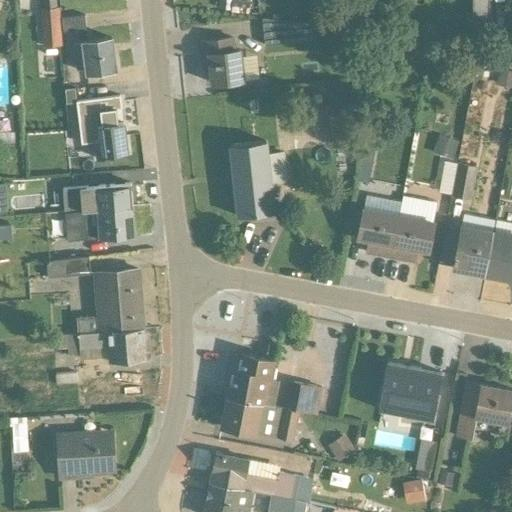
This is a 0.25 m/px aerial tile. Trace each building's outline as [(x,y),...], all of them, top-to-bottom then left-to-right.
[(40,0),(41,9),(39,9),(42,47),(61,46),(58,8),(56,8),(55,0),(40,0)] [(248,13),(249,2),(230,1),(229,12),(248,13)] [(85,29),(83,15),(61,18),(62,32),(85,29)] [(260,18),(263,45),(311,40),(310,25),(260,18)] [(84,75),(116,71),(112,37),(72,43),(72,44),(75,69),(83,68),(84,75)] [(233,39),(202,42),(205,67),(209,67),(211,84),(244,80),(258,79),(255,56),(241,57),(241,49),(233,49),(233,39)] [(119,96),(75,102),(80,144),(92,142),(95,161),(113,158),(113,156),(128,155),(123,121),(117,122),(116,109),(120,109),(119,96)] [(354,111),(328,114),(332,147),(358,144),(354,111)] [(377,133),(365,131),(356,180),(367,182),(377,133)] [(457,142),(438,136),(432,153),(451,159),(457,142)] [(237,217),(272,213),(270,184),(287,182),(283,152),(268,154),(266,141),(229,146),(237,217)] [(476,166),(456,162),(450,195),(470,199),(476,166)] [(0,211),(8,211),(7,181),(0,181),(0,211)] [(132,207),(130,183),(63,188),(64,212),(132,207)] [(363,207),(361,206),(354,240),(366,242),(364,254),(389,258),(400,201),(365,195),(363,207)] [(389,258),(415,263),(417,251),(427,253),(434,220),(432,220),(435,202),(402,196),(400,201),(389,258)] [(132,207),(64,212),(66,241),(134,235),(132,207)] [(459,223),(450,269),(483,276),(493,220),(463,213),(461,223),(459,223)] [(511,223),(494,220),(483,276),(511,281),(511,223)] [(12,223),(0,223),(0,236),(12,236),(12,223)] [(45,261),(47,277),(89,273),(88,256),(45,261)] [(143,328),(139,267),(91,271),(94,315),(75,317),(76,333),(143,328)] [(107,362),(146,359),(143,328),(55,335),(54,335),(56,348),(59,348),(59,352),(62,352),(63,348),(66,348),(67,356),(78,355),(79,360),(106,357),(107,362)] [(273,377),(277,361),(260,358),(259,364),(253,362),(253,358),(251,356),(240,354),(237,369),(235,369),(234,376),(230,375),(226,396),(273,405),(278,378),(273,377)] [(440,371),(386,361),(377,409),(431,419),(440,371)] [(321,386),(287,379),(281,406),(316,413),(321,386)] [(511,388),(464,381),(454,435),(470,438),(474,419),(507,424),(511,396),(511,388)] [(226,396),(219,427),(292,440),(298,410),(226,396)] [(29,448),(28,415),(13,415),(14,449),(29,448)] [(113,470),(111,430),(110,430),(57,433),(59,478),(75,477),(76,478),(92,477),(92,472),(113,470)] [(354,449),(344,433),(327,444),(337,461),(354,449)] [(420,439),(415,468),(430,471),(435,442),(420,439)] [(209,482),(308,503),(313,479),(278,471),(279,465),(215,453),(209,482)] [(439,471),(436,483),(450,485),(453,473),(439,471)] [(420,479),(401,482),(405,503),(424,500),(420,479)] [(209,482),(203,511),(248,511),(253,491),(209,482)] [(266,498),(264,511),(316,511),(313,511),(314,504),(308,503),(256,492),(255,495),(266,498)]
